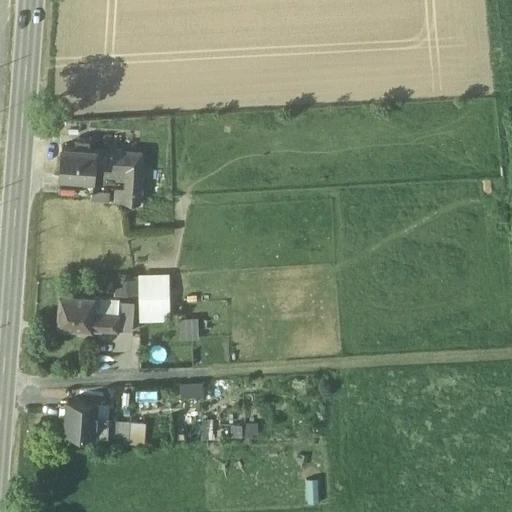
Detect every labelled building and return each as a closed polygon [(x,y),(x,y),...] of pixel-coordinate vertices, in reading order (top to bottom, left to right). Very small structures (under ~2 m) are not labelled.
[(89,141),(76,140),(76,148),(62,147),(59,176),(93,179),(94,167),(95,149),(88,148),(89,141)] [(141,152),(95,149),(94,167),(127,169),(125,189),(125,191),(139,192),(141,152)] [(125,189),(115,188),(114,202),(138,203),(139,192),(125,191),(125,189)] [(140,323),(171,322),(169,276),(139,277),(139,280),(139,295),(140,323)] [(139,295),(139,280),(115,281),(116,295),(139,295)] [(94,297),(60,295),(57,326),(91,329),(91,328),(93,313),(94,297)] [(116,299),(94,297),(93,313),(118,314),(119,302),(116,300),(116,299)] [(134,303),(119,302),(118,314),(119,314),(118,330),(132,331),(134,303)] [(118,314),(93,313),(91,328),(118,330),(119,314),(118,314)] [(185,420),(204,419),(202,381),(183,381),(185,420)] [(97,402),(67,400),(65,433),(95,435),(96,417),(97,402)] [(108,417),(96,417),(95,435),(106,435),(107,435),(108,419),(108,417)] [(130,421),(108,419),(107,435),(106,435),(105,446),(128,444),(130,421)]
